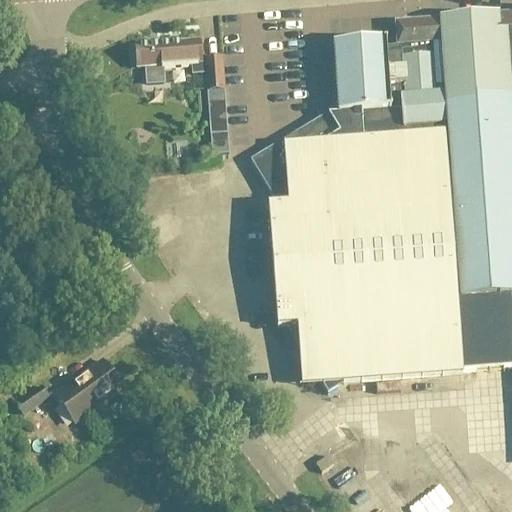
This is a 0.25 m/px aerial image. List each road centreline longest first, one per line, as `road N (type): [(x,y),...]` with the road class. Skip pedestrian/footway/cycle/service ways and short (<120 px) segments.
road 1 (unclassified): [(290,511),(120,278),(63,149),(49,66)]
road 2 (unclassified): [(49,66),(195,12),(343,0)]
